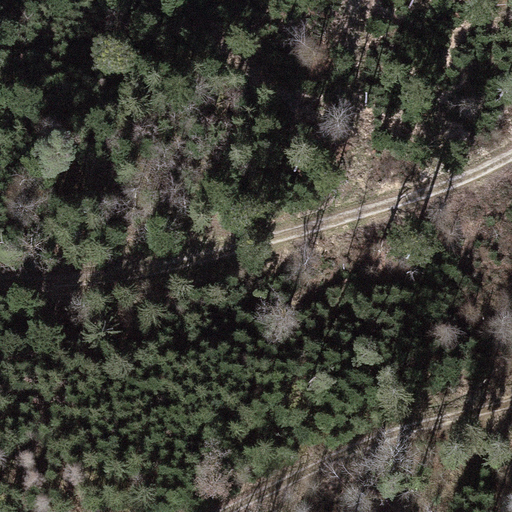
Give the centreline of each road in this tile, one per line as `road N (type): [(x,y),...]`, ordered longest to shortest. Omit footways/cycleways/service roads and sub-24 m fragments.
road 1 (track): [(0,273),(26,278),(147,264),(455,176),(511,150)]
road 2 (track): [(216,511),(511,393)]
